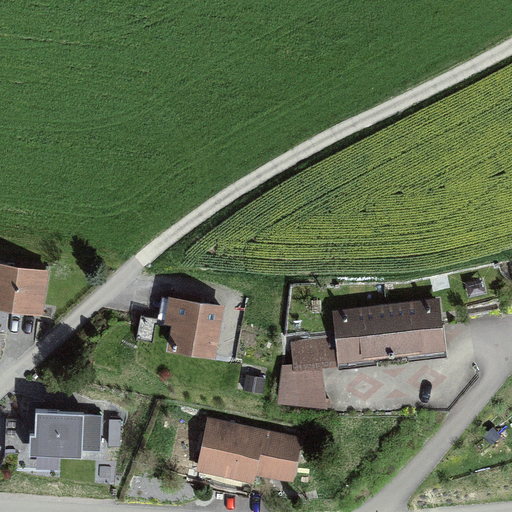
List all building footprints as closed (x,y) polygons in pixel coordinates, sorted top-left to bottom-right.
[(45,271),(0,264),(0,302),(39,308),(45,271)] [(438,320),(468,316),(465,287),(435,290),(436,302),(386,308),(392,352),(394,351),(393,348),(400,347),(399,340),(404,339),(406,356),(442,352),(438,320)] [(176,349),(176,347),(209,352),(217,305),(180,298),(172,348),(176,349)] [(337,314),(339,335),(342,359),(343,364),(378,360),(376,343),(381,342),(382,349),(389,348),(389,352),(392,352),(386,308),(337,314)] [(140,315),(136,340),(153,343),(157,318),(140,315)] [(316,362),(342,359),(339,335),(290,341),(293,365),(286,366),(281,401),(321,404),(316,362)] [(84,411),(35,408),(34,432),(30,432),(29,452),(82,455),(82,449),(100,450),(102,414),(83,414),(84,411)] [(208,423),(196,479),(240,488),(247,459),(254,460),(252,467),(291,476),(299,440),(235,426),(234,428),(208,423)]
